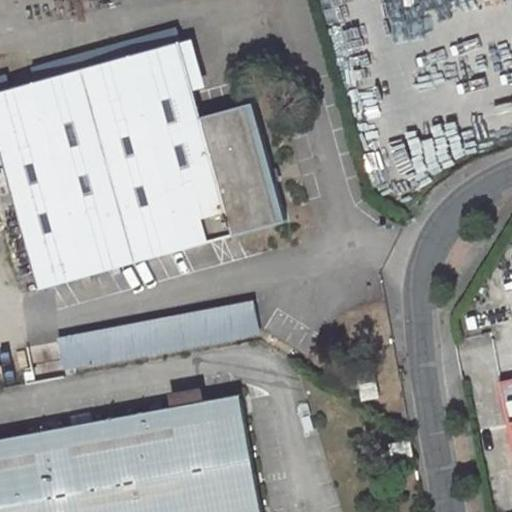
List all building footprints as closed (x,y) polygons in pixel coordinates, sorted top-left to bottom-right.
[(327,0),(328,24),(357,23),(356,0),(327,0)] [(181,39),(0,87),(0,138),(14,190),(0,193),(0,216),(19,212),(40,286),(287,219),(255,100),(202,114),(181,39)] [(59,333),(65,368),(262,333),(256,298),(59,333)] [(372,369),(357,371),(362,393),(377,391),(372,369)] [(267,511),(245,389),(0,434),(0,511),(267,511)] [(407,436),(390,439),(392,454),(410,450),(407,436)]
